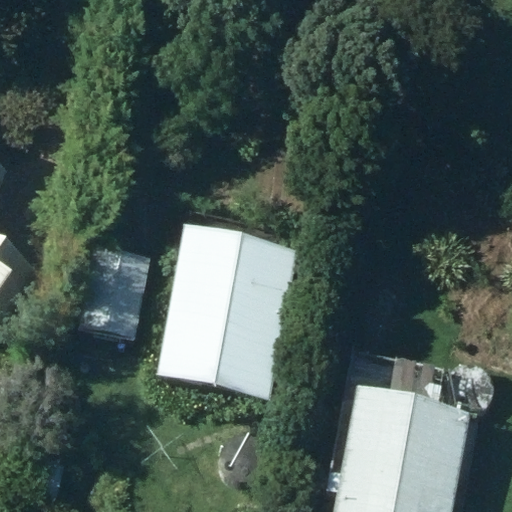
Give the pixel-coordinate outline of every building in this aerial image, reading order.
[(0,342),(33,294),(0,271),(0,204),(4,199),(0,196),(0,342)] [(181,263),(153,406),(265,429),(293,287),(181,263)] [(90,272),(81,350),(137,357),(146,279),(90,272)] [(452,406),(458,412),(465,416),(472,417),(480,415),(487,411),(492,405),(495,398),(495,390),(493,383),(488,376),(482,372),(475,370),(467,370),(460,373),(454,378),(450,384),(448,392),(449,399),(452,406)] [(0,395),(0,435),(10,437),(16,398),(0,395)] [(351,428),(335,511),(455,511),(467,450),(351,428)] [(225,475),(231,481),(238,485),(245,486),(253,484),(260,480),(265,474),(268,467),(268,459),(266,451),(261,445),(255,441),(247,439),(240,439),(233,442),(227,447),(223,453),(221,461),(222,468),(225,475)] [(35,466),(26,506),(54,511),(56,511),(64,473),(35,466)]
